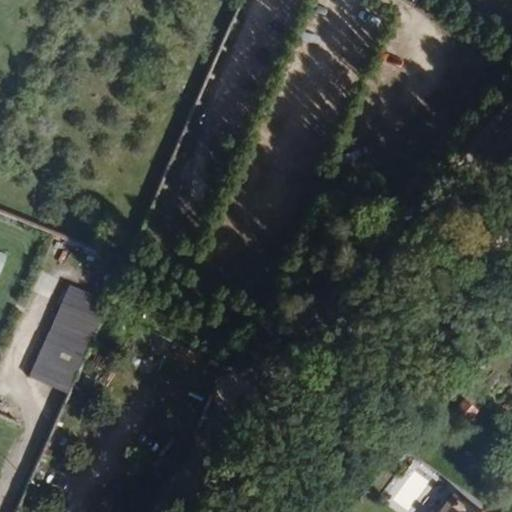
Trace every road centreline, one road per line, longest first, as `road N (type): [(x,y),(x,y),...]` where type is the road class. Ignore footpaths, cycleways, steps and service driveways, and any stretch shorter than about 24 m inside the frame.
road 1 (unclassified): [(160,511),(316,330),(511,131)]
road 2 (unknown): [(241,224),(340,0)]
road 3 (unknown): [(377,0),(416,30),(413,58),(377,136)]
